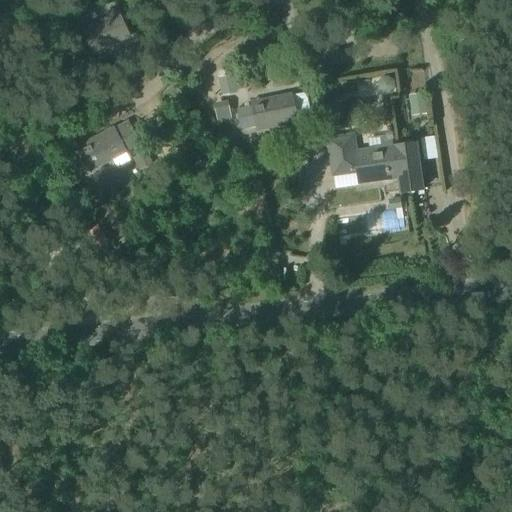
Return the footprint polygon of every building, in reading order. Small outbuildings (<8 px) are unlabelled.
[(85,27),(97,53),(130,37),(118,12),(85,27)] [(217,78),(220,95),(236,92),(232,75),(217,78)] [(323,89),(310,92),(314,109),(326,107),(323,89)] [(253,105),(237,109),(241,130),(257,126),(258,128),(297,120),(291,92),(252,100),(253,105)] [(422,92),(409,95),(413,114),(426,112),(422,92)] [(225,102),(215,105),(217,118),(228,116),(225,102)] [(139,143),(129,124),(115,131),(114,130),(79,149),(80,150),(67,157),(77,177),(90,169),(90,170),(125,151),(125,150),(139,143)] [(399,178),(401,193),(423,190),(416,143),(357,150),(355,133),(328,137),(333,175),(357,172),(359,183),(399,178)] [(145,153),(134,159),(141,171),(151,165),(145,153)] [(284,261),(282,274),(292,275),(293,263),(284,261)]
